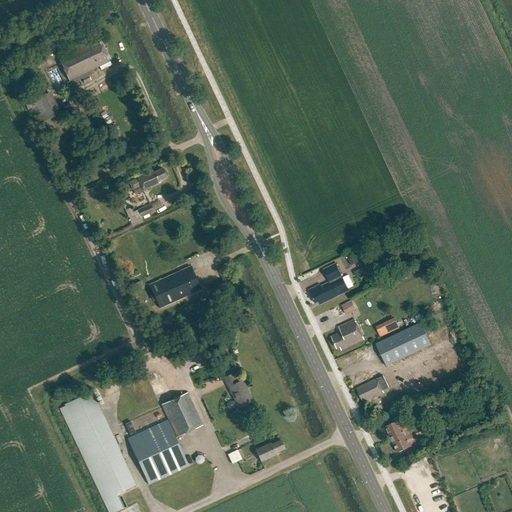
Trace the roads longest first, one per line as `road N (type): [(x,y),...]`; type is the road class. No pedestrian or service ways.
road 1 (primary): [(384,511),(266,261)]
road 2 (primary): [(195,111),(213,177),(266,261)]
road 3 (primary): [(266,261),(221,143),(195,111)]
road 4 (primary): [(195,111),(143,0)]
